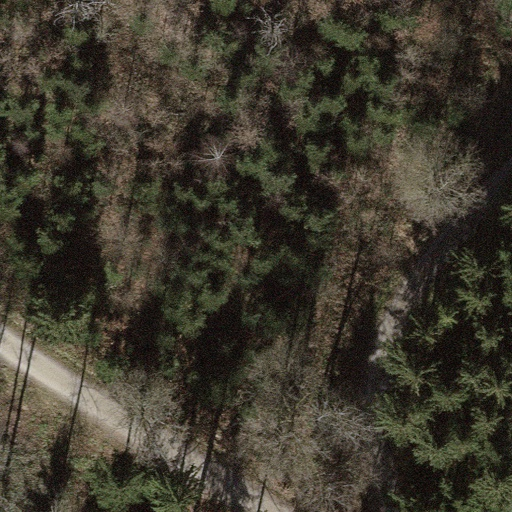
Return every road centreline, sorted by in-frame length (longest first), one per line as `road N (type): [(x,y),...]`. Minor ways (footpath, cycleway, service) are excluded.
road 1 (track): [(380,511),(369,461),(383,353),(461,219),(511,169)]
road 2 (track): [(261,511),(0,330)]
